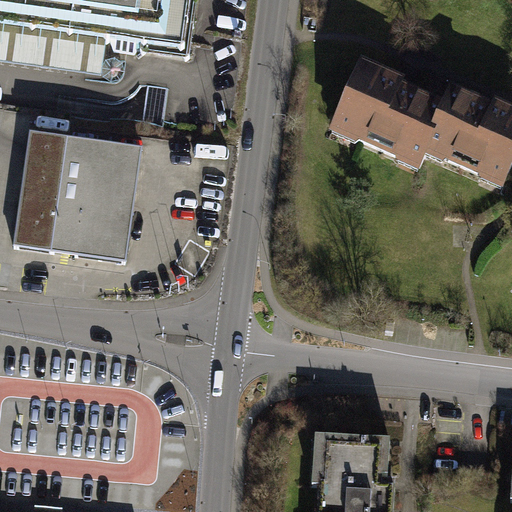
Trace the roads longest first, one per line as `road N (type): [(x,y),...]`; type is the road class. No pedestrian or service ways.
road 1 (tertiary): [(234,342),(275,0)]
road 2 (residential): [(511,379),(234,342)]
road 3 (residential): [(234,342),(0,307)]
road 4 (tertiary): [(219,511),(234,342)]
